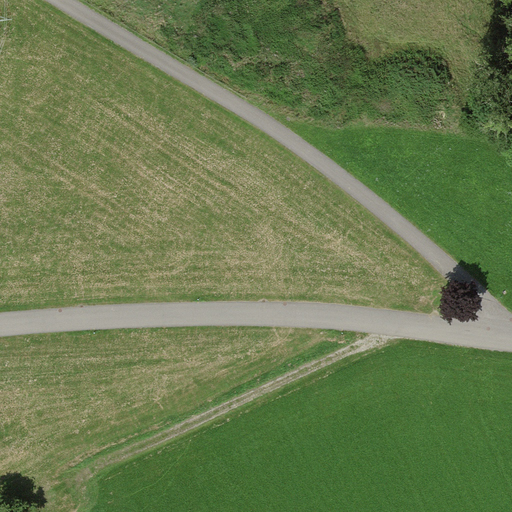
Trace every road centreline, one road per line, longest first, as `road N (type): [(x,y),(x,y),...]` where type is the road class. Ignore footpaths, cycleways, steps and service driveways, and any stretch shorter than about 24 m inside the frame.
road 1 (track): [(511,323),(350,180),(63,0)]
road 2 (unclassified): [(0,327),(144,314),(269,314),(511,341)]
